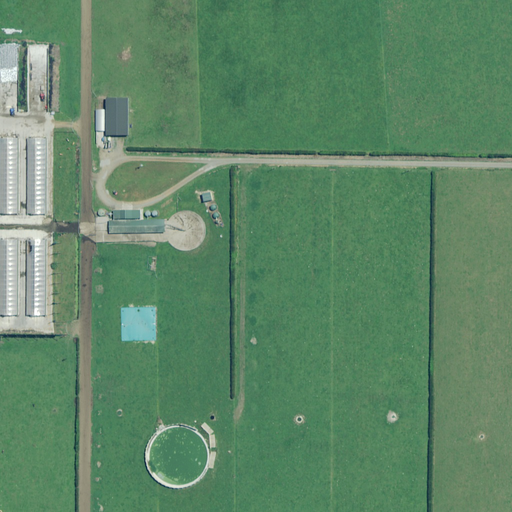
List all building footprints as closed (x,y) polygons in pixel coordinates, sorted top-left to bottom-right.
[(49,46),(28,46),(27,84),(48,84),(49,46)] [(129,136),(130,99),(109,99),(108,135),(129,136)] [(105,122),(95,122),(96,144),(106,144),(105,122)] [(0,169),(0,214),(17,215),(18,139),(0,139),(0,169)] [(47,139),(27,139),(27,214),(46,214),(47,139)] [(213,192),(203,193),(205,202),(214,200),(213,192)] [(216,205),(210,207),(216,227),(222,226),(216,205)] [(142,221),(142,211),(114,211),(115,221),(110,221),(110,234),(166,233),(166,220),(142,221)] [(0,316),(17,316),(18,241),(0,240),(0,316)] [(45,316),(46,241),(28,241),(27,316),(45,316)]
